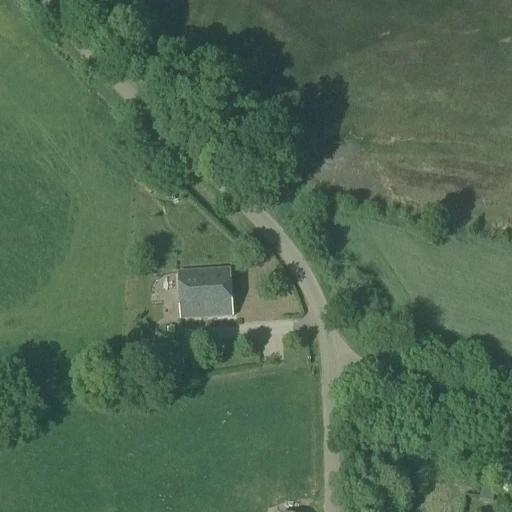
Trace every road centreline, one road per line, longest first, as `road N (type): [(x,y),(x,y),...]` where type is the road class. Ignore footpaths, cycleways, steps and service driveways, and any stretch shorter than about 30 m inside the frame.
road 1 (unclassified): [(328,511),(324,338),(304,278),(271,231),(99,62),(48,0)]
road 2 (track): [(511,426),(325,353)]
